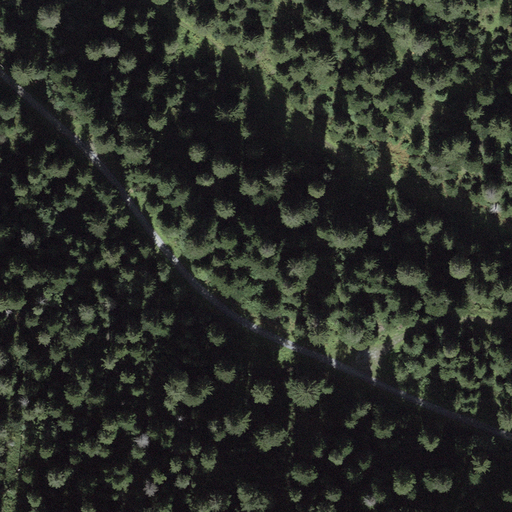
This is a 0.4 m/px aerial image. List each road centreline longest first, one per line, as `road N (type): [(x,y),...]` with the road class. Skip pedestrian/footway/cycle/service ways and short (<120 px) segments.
road 1 (track): [(511,437),(261,332),(200,289),(95,158),(0,74)]
road 2 (track): [(142,0),(356,169),(511,236)]
road 3 (track): [(511,325),(448,321),(412,332),(348,371)]
